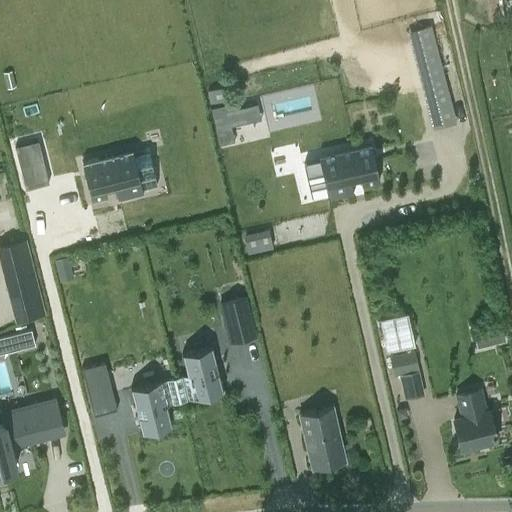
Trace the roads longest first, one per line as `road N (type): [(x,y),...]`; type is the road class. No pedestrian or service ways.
road 1 (track): [(449,0),(511,294)]
road 2 (track): [(104,511),(39,250)]
road 3 (unclassified): [(340,511),(511,505)]
